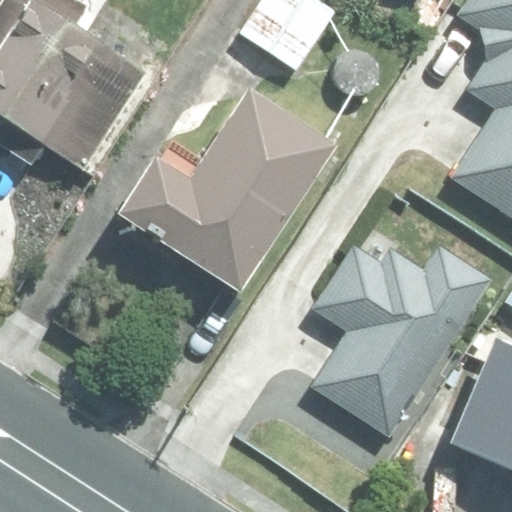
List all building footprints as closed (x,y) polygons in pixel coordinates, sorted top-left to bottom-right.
[(64,0),(9,0),(0,15),(0,153),(33,175),(46,155),(84,179),(145,85),(75,40),(90,16),(64,0)] [(303,0),(266,0),(238,41),(295,81),(335,22),(303,0)] [(511,221),(511,0),(479,0),(460,30),(496,53),(466,100),(495,119),(453,184),(511,221)] [(119,209),(131,217),(120,233),(245,312),(341,163),(251,106),(193,196),(146,167),(119,209)] [(391,439),(487,287),(443,259),(429,281),(399,262),(390,275),(354,252),(313,317),(349,340),(316,392),(391,439)] [(511,343),(474,328),(430,430),(511,465),(511,343)]
